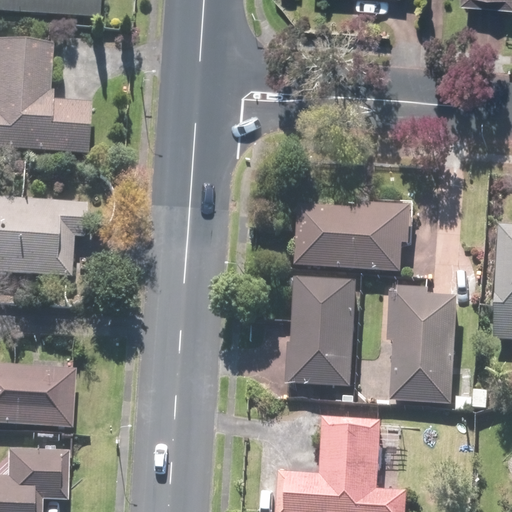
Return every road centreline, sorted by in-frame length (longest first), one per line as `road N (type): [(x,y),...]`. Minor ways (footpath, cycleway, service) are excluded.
road 1 (primary): [(167,511),(193,120)]
road 2 (residential): [(198,61),(307,71),(402,105)]
road 3 (residential): [(402,105),(193,120)]
